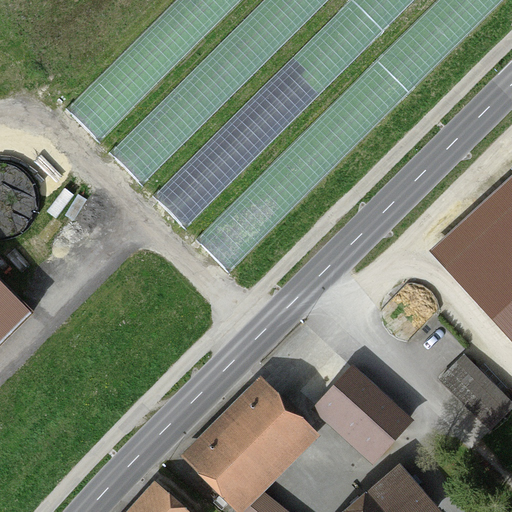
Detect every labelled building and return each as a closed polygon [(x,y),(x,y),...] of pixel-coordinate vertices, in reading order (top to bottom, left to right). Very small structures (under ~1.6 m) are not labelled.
[(511,210),(451,265),(511,332),(511,210)] [(511,407),(511,402),(464,354),(440,378),(491,429),(511,407)] [(318,407),(374,457),(409,418),(354,369),(318,407)] [(234,502),(306,430),(265,389),(193,461),(234,502)] [(433,511),(435,511),(401,471),(354,511),(433,511)] [(179,511),(158,493),(141,511),(179,511)] [(285,511),(264,494),(249,511),(285,511)]
